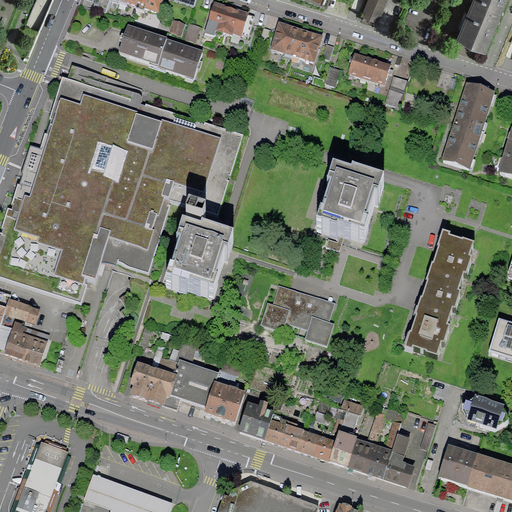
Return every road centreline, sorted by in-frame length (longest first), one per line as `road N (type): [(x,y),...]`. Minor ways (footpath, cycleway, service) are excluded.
road 1 (residential): [(266,0),(511,79)]
road 2 (tertiary): [(7,377),(223,448)]
road 3 (tertiary): [(223,448),(419,511)]
